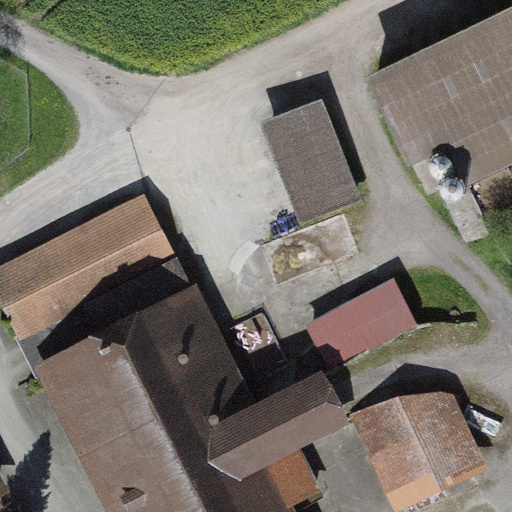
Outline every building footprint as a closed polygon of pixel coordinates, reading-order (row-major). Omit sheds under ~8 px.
[(511,219),(511,5),(508,7),(361,76),(404,169),(438,153),(455,189),(468,183),(490,230),(511,219)] [(322,101),(248,131),(270,182),(290,232),(364,201),(322,101)] [(0,300),(16,334),(183,255),(152,187),(74,224),(0,258),(0,300)] [(413,328),(389,278),(352,295),(316,312),(340,363),(413,328)] [(294,511),(270,465),(345,427),(322,381),(268,408),(203,281),(35,367),(109,511),(294,511)] [(490,470),(447,373),(351,415),(394,511),(444,490),(490,470)]
